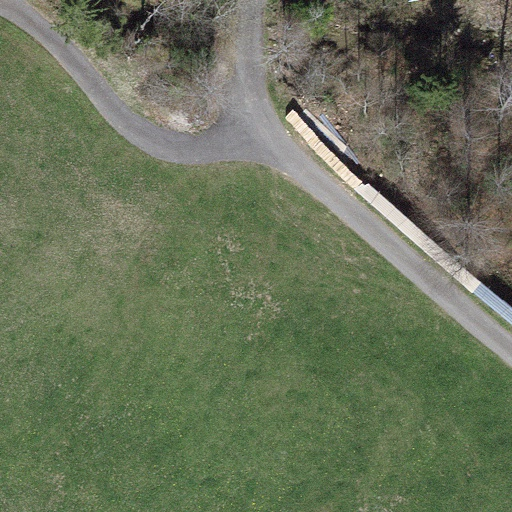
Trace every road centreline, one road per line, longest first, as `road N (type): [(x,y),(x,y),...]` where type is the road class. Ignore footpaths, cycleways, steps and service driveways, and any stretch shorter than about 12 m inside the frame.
road 1 (unclassified): [(255,0),(248,81),(267,142),(511,354)]
road 2 (track): [(267,142),(144,172),(67,60),(0,35)]
